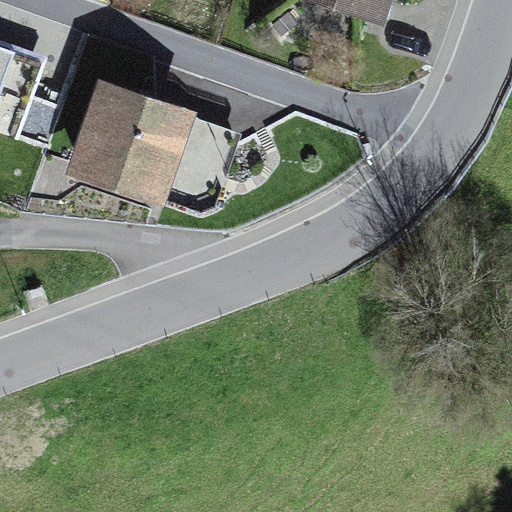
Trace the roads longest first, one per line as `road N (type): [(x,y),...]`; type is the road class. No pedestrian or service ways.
road 1 (residential): [(445,143),(41,0)]
road 2 (unclassified): [(445,143),(420,174),(297,257),(202,291)]
road 3 (residential): [(202,291),(183,258),(144,244),(0,239)]
road 4 (unclassified): [(202,291),(0,372)]
road 5 (unclassified): [(505,0),(445,143)]
